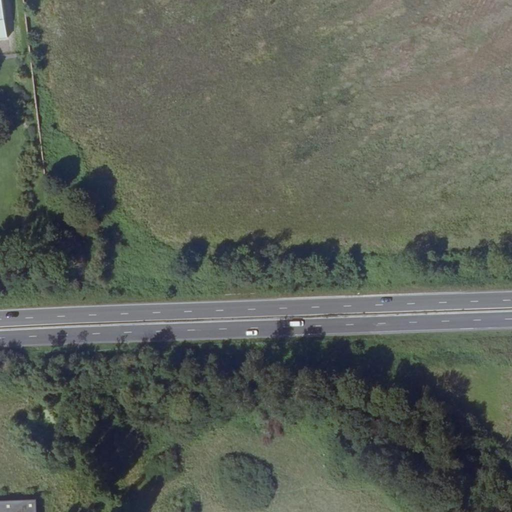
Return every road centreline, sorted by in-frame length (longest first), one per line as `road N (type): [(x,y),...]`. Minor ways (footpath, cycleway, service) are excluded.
road 1 (trunk): [(511,300),(0,320)]
road 2 (trunk): [(0,339),(511,319)]
